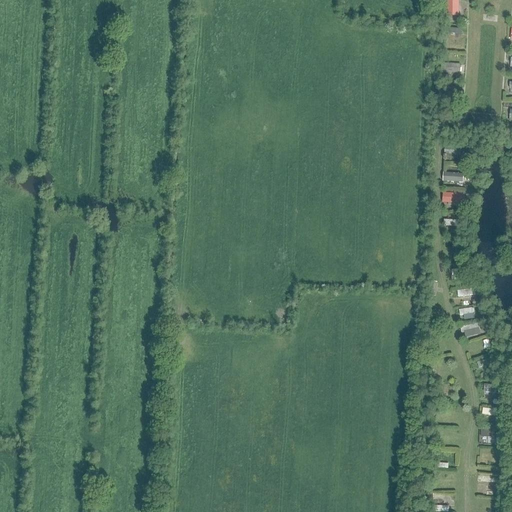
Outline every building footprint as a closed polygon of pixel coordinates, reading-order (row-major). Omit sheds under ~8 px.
[(458,16),(459,0),(446,0),(446,16),(458,16)] [(460,74),(460,65),(444,64),(443,74),(460,74)] [(458,100),(458,93),(443,92),(442,105),(451,106),(451,100),(458,100)] [(444,155),(460,156),(460,147),(444,146),(444,155)] [(443,173),(443,182),(462,182),(463,173),(443,173)] [(463,204),(464,193),(443,193),(442,203),(463,204)] [(465,341),(482,335),(478,322),(461,328),(465,341)] [(434,356),(448,353),(447,346),(432,349),(434,356)] [(476,495),(485,496),(487,485),(477,484),(476,495)]
